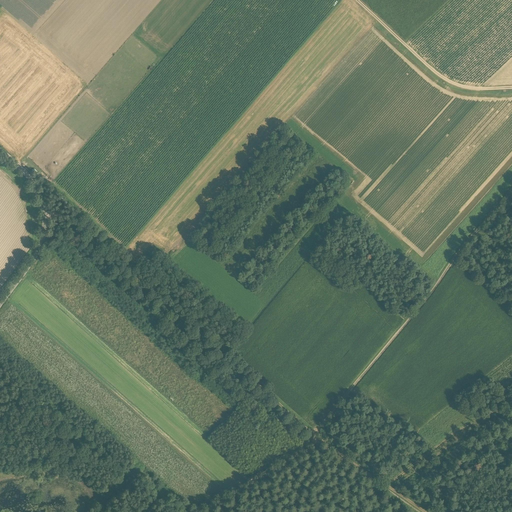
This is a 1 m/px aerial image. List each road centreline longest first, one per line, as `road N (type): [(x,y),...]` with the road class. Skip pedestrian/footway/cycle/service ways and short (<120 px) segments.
road 1 (track): [(44,214),(75,222),(314,434)]
road 2 (track): [(314,434),(511,196)]
road 3 (track): [(350,0),(446,82),(511,88)]
road 4 (unclassified): [(0,304),(34,257),(44,224),(34,185),(0,148)]
road 5 (track): [(511,388),(384,485)]
road 6 (track): [(193,511),(314,434)]
